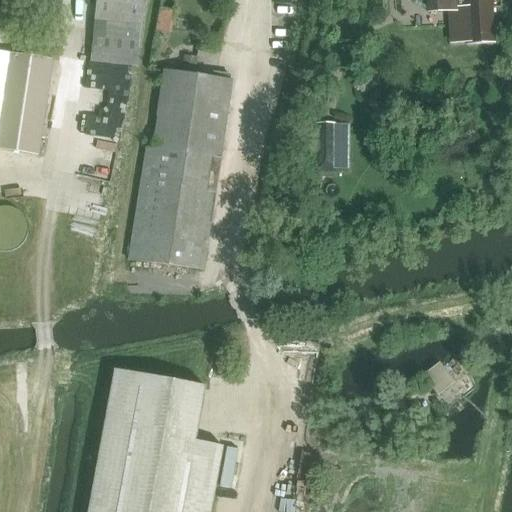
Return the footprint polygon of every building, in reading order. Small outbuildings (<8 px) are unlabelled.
[(97,0),(91,62),(138,67),(145,0),(97,0)] [(495,44),(492,0),(412,0),(416,4),(418,2),(421,5),(425,6),(430,5),(430,11),(457,10),(457,8),(465,8),(467,45),(495,44)] [(164,29),(169,9),(155,6),(150,26),(164,29)] [(41,139),(44,140),(45,126),(42,125),(53,61),(0,52),(0,150),(38,156),(41,139)] [(198,61),(184,59),(182,73),(196,75),(198,61)] [(167,71),(152,149),(147,149),(129,259),(204,271),(222,160),(220,160),(232,81),(230,81),(230,76),(216,74),(215,78),(182,73),(167,71)] [(90,114),(86,134),(108,138),(112,118),(90,114)] [(260,131),(261,120),(246,118),(244,129),(260,131)] [(317,171),(350,170),(350,124),(317,124),(317,171)] [(68,191),(60,206),(83,218),(90,203),(68,191)] [(328,377),(349,381),(352,363),(330,360),(328,377)] [(455,383),(444,368),(427,381),(438,396),(455,383)] [(114,371),(88,511),(210,511),(222,448),(195,443),(205,388),(114,371)] [(231,488),(237,450),(227,448),(220,486),(231,488)]
